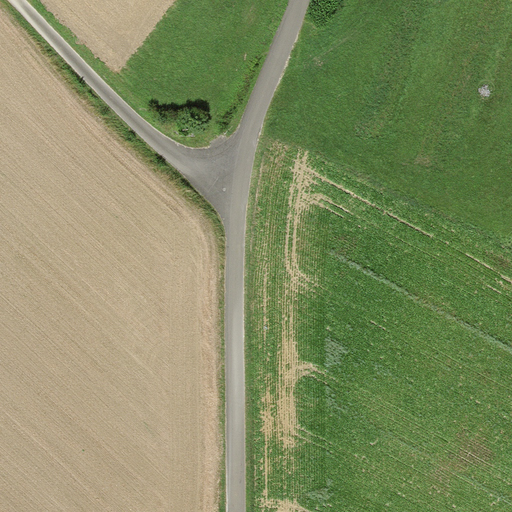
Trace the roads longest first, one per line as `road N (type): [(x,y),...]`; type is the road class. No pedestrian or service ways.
road 1 (residential): [(299,0),(236,183),(236,511)]
road 2 (track): [(14,0),(136,131),(185,166),(236,183)]
